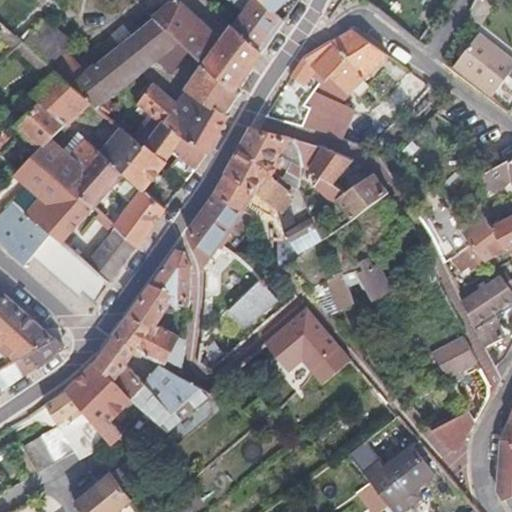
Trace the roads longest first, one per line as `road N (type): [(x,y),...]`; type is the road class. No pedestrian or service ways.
road 1 (residential): [(302,32),(177,225),(92,336)]
road 2 (unclassified): [(302,32),(361,19),(511,125)]
road 3 (unclassified): [(511,381),(474,484),(496,511)]
road 4 (residential): [(92,336),(40,392),(0,418)]
